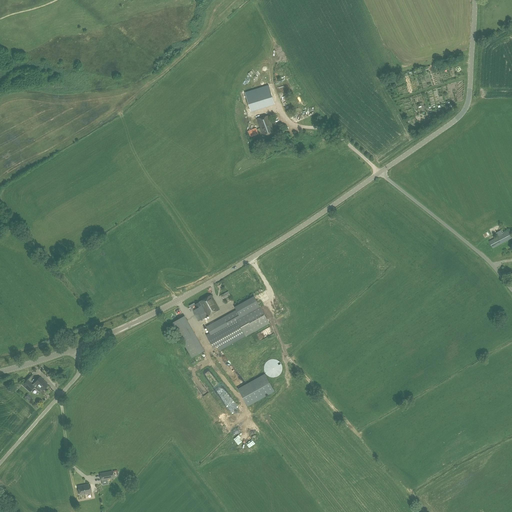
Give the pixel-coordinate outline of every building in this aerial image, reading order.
[(274,103),(269,85),(245,92),(251,111),(274,103)] [(262,136),(275,132),(277,131),(276,127),(274,128),(270,115),(257,119),(260,128),(262,136)] [(489,241),(493,248),(511,237),(511,233),(510,230),(503,234),(501,230),(496,233),(498,237),(489,241)] [(211,295),(201,301),(199,302),(200,302),(195,304),(197,308),(193,310),(198,321),(219,310),(211,295)] [(246,336),(269,323),(259,306),(254,296),(234,307),(236,310),(206,326),(210,333),(206,335),(213,348),(217,346),(220,350),(246,336)] [(203,352),(183,317),(172,324),(192,358),(203,352)] [(238,389),(248,406),(274,391),(264,374),(238,389)] [(40,377),(34,383),(32,385),(27,380),(22,385),(30,392),(34,387),(39,392),(41,390),(42,391),(48,384),(40,377)] [(112,471),(100,474),(101,480),(114,478),(112,471)] [(80,495),(91,493),(89,484),(78,487),(80,495)]
